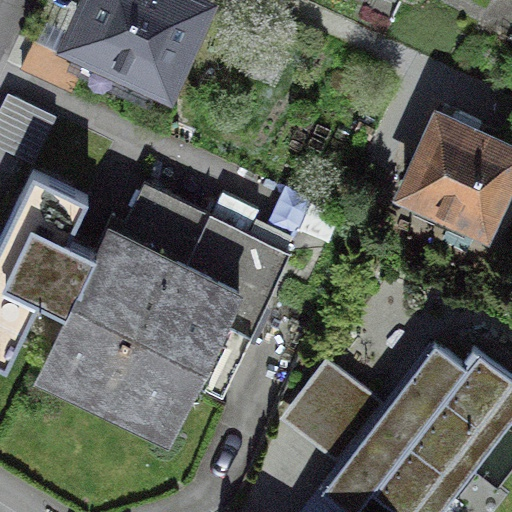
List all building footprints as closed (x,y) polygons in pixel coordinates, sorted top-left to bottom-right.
[(208,2),(203,0),(75,0),(55,50),(163,97),(208,2)] [(30,47),(18,72),(67,95),(79,70),(30,47)] [(511,185),(511,154),(430,114),(388,199),(483,245),(511,185)] [(88,196),(31,168),(0,230),(0,337),(14,344),(38,294),(67,308),(96,249),(68,236),(88,196)] [(145,178),(120,230),(108,224),(96,249),(67,308),(37,369),(167,432),(195,374),(222,388),(290,249),(145,178)] [(451,374),(431,358),(319,498),(337,511),(355,511),(360,506),(367,511),(437,511),(511,419),(511,392),(465,356),(451,374)] [(375,395),(338,366),(304,409),(341,438),(375,395)]
